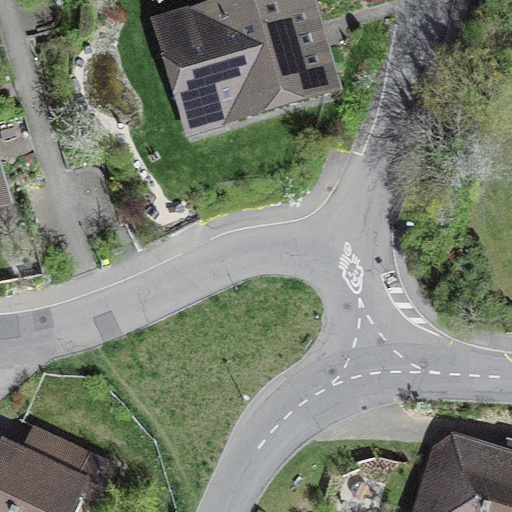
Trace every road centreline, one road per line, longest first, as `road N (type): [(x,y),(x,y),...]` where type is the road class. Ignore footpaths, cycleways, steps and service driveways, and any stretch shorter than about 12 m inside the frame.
road 1 (residential): [(0,336),(47,334),(133,308),(224,264),(347,229)]
road 2 (residential): [(347,229),(425,0)]
road 3 (residential): [(225,511),(257,446),(314,395),(371,367)]
road 4 (residential): [(371,367),(511,378)]
road 5 (residential): [(371,367),(347,229)]
